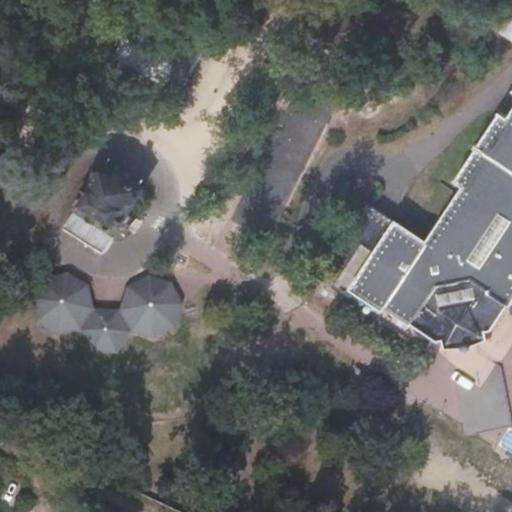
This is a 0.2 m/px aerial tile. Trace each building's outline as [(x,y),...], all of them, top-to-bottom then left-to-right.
[(238,0),(264,9),(266,0),(238,0)] [(511,3),(497,26),(511,36),(511,3)] [(141,17),(133,40),(124,67),(198,92),(214,42),(141,17)] [(338,114),(305,97),(242,223),(276,239),(338,114)] [(511,112),(508,109),(475,158),(463,178),(473,185),(451,219),(457,239),(438,245),(373,203),(325,277),(437,350),(447,335),(453,338),(460,336),(462,345),(481,342),(503,336),(500,327),(508,325),(511,318),(511,112)] [(118,171),(108,165),(66,226),(105,252),(147,190),(131,179),(134,174),(121,166),(118,171)] [(37,302),(42,325),(62,338),(83,333),(88,336),(98,355),(121,356),(134,336),(137,335),(159,341),(180,329),(186,307),(175,288),(154,281),(133,292),(126,312),(122,315),(99,314),(96,311),(92,291),(72,278),(49,283),(37,302)]
